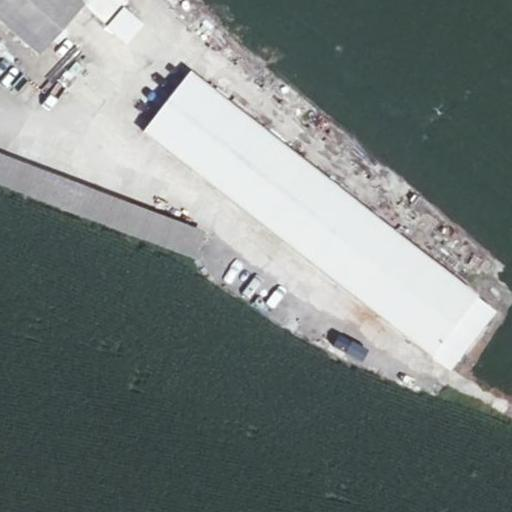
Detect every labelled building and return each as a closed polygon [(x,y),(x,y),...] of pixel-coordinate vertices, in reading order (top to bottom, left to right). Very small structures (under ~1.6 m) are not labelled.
[(120,4),(114,0),(0,0),(0,16),(38,51),(82,2),(104,22),(120,4)] [(192,77),(144,134),(452,375),(499,316),(192,77)] [(0,158),(0,184),(195,259),(204,236),(0,158)] [(226,267),(235,251),(216,240),(207,256),(226,267)] [(349,345),(335,336),(327,349),(342,358),(349,345)]
